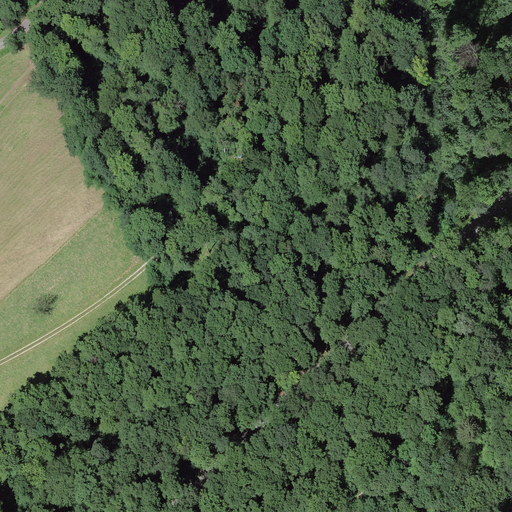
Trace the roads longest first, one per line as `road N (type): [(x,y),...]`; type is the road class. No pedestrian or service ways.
road 1 (track): [(412,0),(147,259),(80,317),(0,364)]
road 2 (tertiary): [(169,511),(511,193)]
road 3 (motorway): [(225,511),(83,252),(0,134)]
road 4 (motorway): [(0,256),(148,511)]
road 5 (track): [(346,511),(511,375)]
